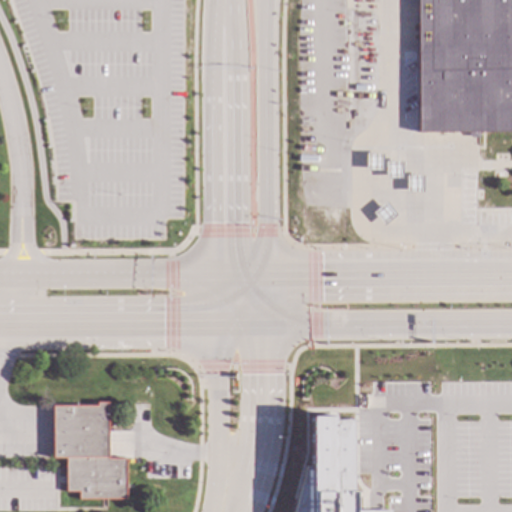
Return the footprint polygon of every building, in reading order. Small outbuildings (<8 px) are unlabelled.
[(511,0),(413,0),(414,134),(511,134),(511,0)] [(381,155),(381,172),(363,171),(363,154),(381,155)] [(399,180),(383,180),(382,163),(399,163),(399,180)] [(420,193),(402,194),(402,176),(420,176),(420,193)] [(394,217),(381,228),(370,214),(383,204),(394,217)] [(106,459),(124,459),(124,501),(76,501),(76,493),(63,494),(63,460),(50,460),(50,408),(94,407),(94,404),(105,404),(106,459)] [(319,418),(319,415),(334,414),(334,421),(330,422),(330,418),(319,418)] [(308,418),(309,467),(304,467),(292,511),(351,511),(351,471),(348,471),(347,421),(334,421),(330,422),(330,418),(319,418),(308,418)]
